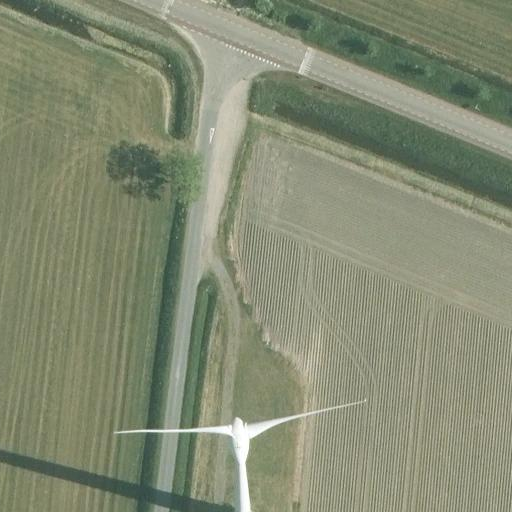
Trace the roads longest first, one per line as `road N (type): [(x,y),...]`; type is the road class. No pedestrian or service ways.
road 1 (unclassified): [(164,511),(222,31)]
road 2 (secondary): [(511,149),(222,31)]
